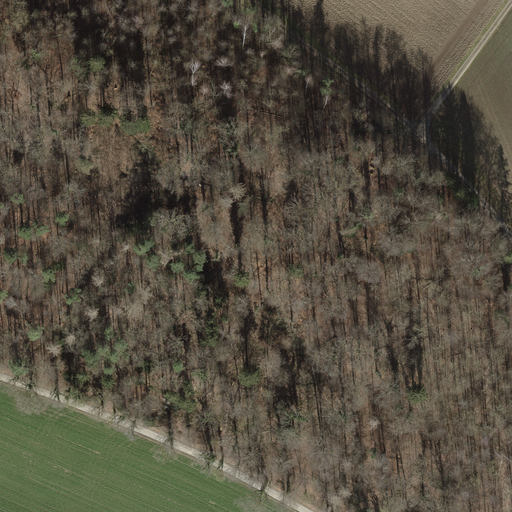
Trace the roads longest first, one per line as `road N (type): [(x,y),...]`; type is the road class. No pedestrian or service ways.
road 1 (track): [(304,511),(155,434),(0,374)]
road 2 (track): [(508,0),(408,132)]
